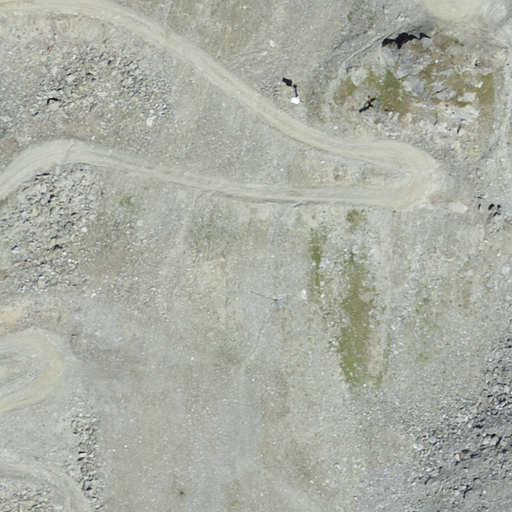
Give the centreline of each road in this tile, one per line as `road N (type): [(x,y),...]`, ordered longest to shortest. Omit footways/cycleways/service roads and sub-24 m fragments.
road 1 (track): [(0,5),(79,4),(129,19),(289,126),(403,158),(418,178),(404,197),(250,190),(65,150),(25,159),(0,184)]
road 2 (track): [(0,343),(41,340),(55,365),(53,378),(0,404)]
